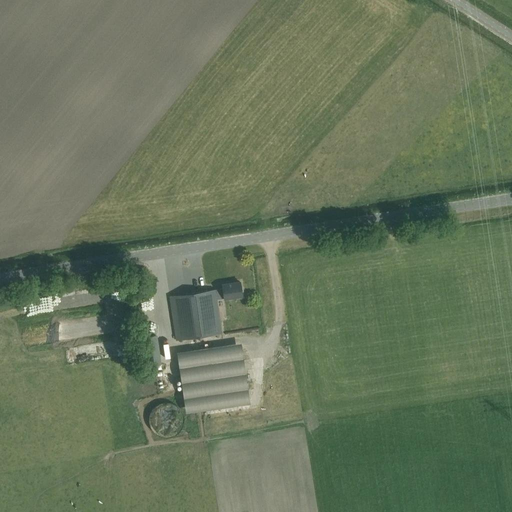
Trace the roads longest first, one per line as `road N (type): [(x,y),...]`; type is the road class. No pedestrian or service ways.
road 1 (unclassified): [(511,198),(0,277)]
road 2 (unknown): [(159,252),(170,342),(260,338),(274,316),(266,236)]
